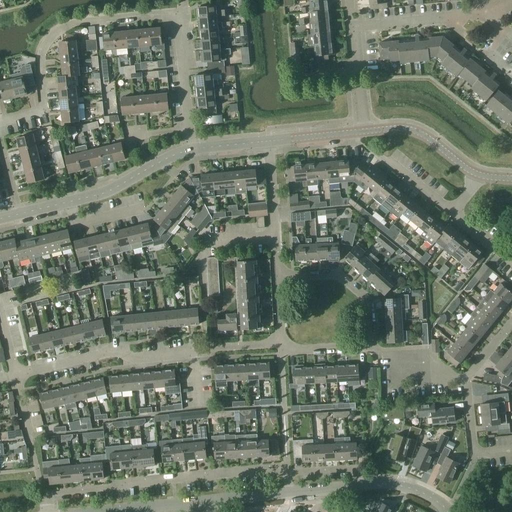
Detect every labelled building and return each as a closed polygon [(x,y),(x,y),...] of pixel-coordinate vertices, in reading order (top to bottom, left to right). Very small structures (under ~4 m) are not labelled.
[(309,0),(310,8),(301,8),(302,13),(308,13),(328,11),(328,9),(330,9),(328,0),(309,0)] [(200,18),(218,17),(218,16),(230,15),(229,11),(217,12),(216,5),(199,6),(199,10),(197,10),(198,18),(200,18)] [(328,11),(308,13),(308,19),(299,20),(299,25),(312,23),(331,22),(330,14),(328,14),(328,11)] [(297,13),(285,13),(286,29),(297,29),(297,13)] [(199,29),(227,26),(227,22),(218,23),(218,17),(200,18),(200,21),(198,21),(199,29)] [(303,30),(304,35),(307,35),(332,32),(331,25),(329,25),(329,22),(331,22),(312,23),(312,30),(303,30)] [(230,25),(230,39),(245,38),(244,24),(230,25)] [(200,40),(220,38),(219,32),(228,31),(227,26),(199,29),(200,36),(202,36),(202,40),(200,40)] [(160,28),(148,29),(150,45),(157,45),(157,50),(164,50),(163,42),(162,43),(160,28)] [(139,47),(150,45),(148,29),(137,30),(139,47)] [(127,48),(139,47),(137,30),(126,31),(127,48)] [(114,33),(116,49),(127,48),(126,31),(114,33)] [(332,32),(307,35),(308,46),(314,45),(333,43),(331,43),(331,40),(333,40),(332,32)] [(117,55),(116,49),(114,33),(103,34),(104,50),(111,49),(112,56),(117,55)] [(419,42),(399,44),(400,52),(399,52),(400,60),(400,63),(430,60),(429,57),(437,56),(443,62),(441,64),(456,76),(458,74),(472,86),(471,88),(486,100),(498,86),(483,73),(485,71),(470,59),(468,61),(448,45),(450,43),(442,36),(433,37),(433,40),(419,42)] [(201,51),(229,49),(229,48),(221,49),(221,43),(229,42),(228,37),(220,38),(200,40),(201,48),(203,48),(203,51),(201,51)] [(60,54),(77,52),(76,41),(59,42),(60,54)] [(391,61),(400,60),(399,52),(400,52),(399,44),(398,41),(379,43),(381,60),(390,59),(391,61)] [(315,56),(316,56),(317,62),(329,61),(328,55),(334,54),(333,43),(314,45),(315,56)] [(291,47),(292,65),(301,64),(300,46),(291,47)] [(208,68),(225,66),(224,60),(225,60),(225,55),(230,54),(229,49),(201,51),(202,59),(204,59),(205,63),(207,63),(208,68)] [(61,65),(78,63),(77,52),(60,54),(61,65)] [(68,76),(74,76),(79,75),(78,63),(61,65),(63,76),(68,75),(68,76)] [(9,76),(10,80),(15,98),(27,95),(24,85),(34,82),(30,64),(23,66),(20,70),(21,73),(9,76)] [(196,79),(194,79),(194,87),(214,85),(222,84),(222,79),(214,80),(213,74),(225,73),(225,66),(208,68),(208,74),(195,75),(196,79)] [(227,75),(234,74),(234,66),(226,67),(227,75)] [(75,87),(74,76),(68,76),(68,75),(63,76),(57,77),(59,89),(75,87)] [(0,93),(1,93),(3,101),(5,100),(6,102),(10,101),(11,99),(15,98),(10,80),(0,82),(0,93)] [(214,85),(194,87),(195,95),(197,94),(198,98),(227,95),(227,90),(227,88),(223,88),(223,89),(222,84),(214,85)] [(60,100),(77,98),(75,87),(59,89),(60,100)] [(511,101),(498,90),(486,105),(509,124),(511,121),(511,101)] [(155,95),(157,112),(169,110),(167,93),(155,95)] [(145,113),(157,112),(155,95),(144,96),(145,113)] [(203,108),(203,115),(217,114),(216,100),(229,99),(229,95),(227,95),(198,98),(196,98),(196,105),(198,105),(199,109),(203,108)] [(134,114),(145,113),(144,96),(132,97),(134,114)] [(122,115),(134,114),(132,97),(121,98),(122,115)] [(61,111),(78,109),(77,98),(60,100),(61,111)] [(78,109),(61,111),(62,123),(79,121),(78,109)] [(202,125),(224,123),(224,122),(221,123),(221,115),(206,117),(207,124),(202,125)] [(58,140),(57,135),(55,128),(49,130),(50,136),(52,142),(58,140)] [(19,150),(36,146),(33,134),(17,138),(19,150)] [(109,146),(114,162),(125,160),(121,143),(109,146)] [(22,161),(38,157),(36,146),(19,150),(22,161)] [(102,165),(114,162),(109,146),(98,148),(102,165)] [(91,168),(102,165),(98,148),(87,151),(91,168)] [(63,162),(62,157),(61,151),(54,153),(57,164),(63,162)] [(80,170),(91,168),(87,151),(76,154),(80,170)] [(69,173),(80,170),(76,154),(65,157),(69,173)] [(25,172),(41,168),(38,157),(22,161),(25,172)] [(348,161),(338,162),(340,183),(354,182),(360,161),(349,162),(348,161)] [(360,161),(354,182),(364,190),(368,185),(378,173),(370,166),(368,168),(360,161)] [(327,163),(328,178),(329,184),(340,183),(338,162),(327,163)] [(316,164),(318,179),(328,178),(327,163),(316,164)] [(305,165),(308,186),(318,185),(318,179),(316,164),(305,165)] [(303,186),(308,186),(305,165),(294,166),(295,167),(288,167),(289,182),(296,181),(296,182),(303,181),(303,186)] [(41,168),(25,172),(28,183),(44,179),(41,168)] [(255,170),(244,171),(246,186),(257,185),(266,184),(264,169),(255,170)] [(233,172),(235,194),(247,193),(246,186),(244,171),(233,172)] [(369,195),(372,197),(386,180),(383,177),(385,175),(380,171),(378,173),(368,185),(373,190),(369,195)] [(223,173),(225,195),(235,194),(233,172),(223,173)] [(212,174),(214,196),(225,195),(223,173),(212,174)] [(189,177),(199,196),(200,197),(214,196),(212,174),(201,175),(201,176),(189,177)] [(181,185),(173,194),(186,204),(193,195),(194,195),(195,197),(199,196),(189,177),(182,186),(181,185)] [(372,198),(380,204),(394,187),(386,180),(372,197),(372,198)] [(389,211),(403,194),(394,187),(380,204),(389,211)] [(167,202),(184,216),(191,208),(186,204),(173,194),(167,202)] [(397,218),(401,213),(411,200),(403,194),(389,211),(397,218)] [(330,202),(330,206),(339,206),(339,202),(339,197),(333,198),(334,201),(330,202)] [(401,213),(410,220),(420,207),(417,205),(419,203),(414,198),(412,201),(411,200),(401,213)] [(308,201),(290,203),(291,210),(309,209),(308,201)] [(355,201),(351,206),(359,212),(362,208),(355,201)] [(160,211),(177,224),(184,216),(167,202),(160,211)] [(213,204),(204,205),(205,213),(215,211),(213,204)] [(267,213),(266,204),(248,206),(249,215),(267,213)] [(418,227),(428,214),(420,207),(410,220),(418,227)] [(154,227),(164,244),(164,243),(172,234),(171,233),(177,224),(160,211),(158,209),(154,214),(156,215),(153,219),(157,223),(154,227)] [(325,210),(325,215),(326,218),(336,217),(336,209),(325,210)] [(303,212),(304,221),(311,220),(310,211),(303,212)] [(291,222),(304,221),(303,212),(290,213),(291,222)] [(200,219),(205,222),(209,217),(205,214),(200,219)] [(420,236),(423,238),(436,221),(428,214),(418,227),(423,231),(420,236)] [(376,226),(380,222),(371,215),(368,219),(376,226)] [(201,227),(205,222),(200,219),(196,224),(201,227)] [(436,221),(423,238),(431,245),(448,224),(447,225),(441,221),(439,223),(436,221)] [(385,233),(388,229),(380,222),(376,226),(385,233)] [(148,223),(137,226),(142,247),(153,244),(153,246),(164,244),(154,227),(149,228),(148,223)] [(439,237),(446,243),(456,231),(448,224),(431,245),(432,245),(439,237)] [(126,229),(131,250),(142,247),(137,226),(126,229)] [(188,233),(193,237),(197,232),(193,228),(188,233)] [(121,252),(131,250),(126,229),(116,231),(121,252)] [(393,240),(397,236),(388,229),(385,233),(393,240)] [(56,232),(61,251),(72,248),(67,230),(56,232)] [(105,234),(109,250),(110,255),(121,252),(116,231),(105,234)] [(442,248),(451,255),(465,238),(456,231),(446,243),(442,248)] [(50,254),(61,251),(56,232),(46,235),(50,254)] [(188,233),(188,234),(188,233),(182,240),(188,246),(194,239),(192,237),(193,237),(188,233)] [(384,247),(389,241),(380,233),(377,237),(375,240),(384,247)] [(99,252),(109,250),(105,234),(95,237),(99,252)] [(40,256),(50,254),(46,235),(35,238),(40,256)] [(402,247),(405,243),(397,236),(393,240),(402,247)] [(95,237),(84,239),(88,255),(89,259),(90,260),(100,257),(99,252),(95,237)] [(306,260),(305,246),(301,246),(297,237),(292,237),(292,246),(295,246),(296,261),(306,260)] [(30,259),(40,256),(35,238),(25,240),(30,259)] [(369,247),(374,241),(371,238),(365,244),(369,247)] [(465,238),(451,255),(459,262),(473,245),(465,238)] [(14,243),(15,243),(14,239),(3,242),(8,260),(18,258),(14,243)] [(74,242),(78,257),(79,261),(89,259),(88,255),(84,239),(74,242)] [(316,245),(311,245),(311,239),(305,239),(305,246),(306,260),(317,259),(316,245)] [(316,240),(316,245),(317,259),(328,259),(327,244),(327,239),(316,240)] [(333,239),(327,239),(327,244),(328,259),(332,259),(333,261),(338,261),(338,258),(339,258),(338,243),(333,244),(333,239)] [(19,262),(30,259),(25,240),(15,243),(14,243),(18,258),(19,262)] [(389,241),(384,247),(392,253),(397,247),(389,241)] [(352,266),(366,250),(357,242),(353,247),(343,259),(352,266)] [(410,254),(414,249),(405,243),(402,247),(410,254)] [(480,255),(482,252),(473,245),(459,262),(468,269),(476,260),(480,263),(484,258),(480,255)] [(419,261),(422,256),(414,249),(410,254),(419,261)] [(360,273),(370,262),(366,258),(370,253),(367,250),(366,250),(352,266),(360,273)] [(422,256),(419,261),(424,265),(427,260),(422,256)] [(207,258),(209,296),(220,295),(217,257),(207,258)] [(367,280),(378,269),(374,266),(379,260),(375,257),(370,262),(360,273),(367,280)] [(155,271),(153,261),(146,263),(148,268),(148,272),(155,271)] [(260,329),(256,261),(237,262),(241,330),(260,329)] [(484,263),(474,276),(483,284),(493,271),(484,263)] [(439,270),(435,274),(441,278),(449,268),(444,264),(439,270)] [(435,274),(439,270),(434,266),(430,270),(435,274)] [(148,272),(148,268),(136,270),(138,278),(149,277),(148,272)] [(376,288),(386,276),(378,269),(367,280),(376,288)] [(386,276),(376,288),(384,295),(391,287),(394,289),(396,287),(397,286),(398,285),(398,284),(399,283),(399,282),(399,280),(399,279),(390,271),(386,276)] [(12,278),(15,287),(25,284),(23,276),(12,278)] [(457,292),(464,284),(460,280),(453,288),(457,292)] [(498,282),(491,291),(495,294),(507,304),(511,298),(511,293),(511,291),(511,286),(507,283),(504,287),(498,282)] [(490,290),(483,298),(501,313),(507,304),(495,294),(491,291),(490,290)] [(385,299),(385,310),(401,309),(408,309),(409,309),(408,294),(400,295),(400,298),(385,299)] [(494,321),(501,313),(483,298),(477,306),(494,321)] [(487,329),(494,321),(477,306),(470,315),(487,329)] [(187,310),(188,326),(199,325),(198,309),(187,310)] [(401,309),(385,310),(386,321),(401,320),(406,320),(405,313),(408,313),(408,309),(401,309)] [(177,327),(188,326),(187,310),(176,311),(177,327)] [(167,328),(177,327),(176,311),(165,312),(167,328)] [(156,329),(167,328),(165,312),(154,313),(156,329)] [(145,330),(156,329),(154,313),(144,314),(145,330)] [(134,331),(145,330),(144,314),(133,315),(134,331)] [(218,331),(237,330),(236,314),(226,315),(226,320),(217,321),(218,331)] [(124,332),(134,331),(133,315),(122,316),(124,332)] [(480,337),(487,329),(470,315),(470,316),(464,324),(468,327),(480,337)] [(113,333),(124,332),(122,316),(111,317),(113,333)] [(91,323),(95,338),(106,336),(102,320),(91,323)] [(386,332),(402,331),(401,320),(386,321),(386,332)] [(84,341),(95,338),(91,323),(81,326),(84,341)] [(74,343),(84,341),(81,326),(70,328),(74,343)] [(473,346),(480,337),(468,327),(461,336),(473,346)] [(63,346),(74,343),(70,328),(60,331),(63,346)] [(53,348),(63,346),(60,331),(49,333),(53,348)] [(406,331),(402,331),(386,332),(387,343),(406,342),(406,331)] [(42,351),(53,348),(49,333),(39,336),(42,351)] [(32,353),(42,351),(39,336),(28,338),(32,353)] [(467,354),(473,346),(461,336),(454,344),(467,354)] [(459,363),(467,354),(454,344),(447,353),(444,357),(456,367),(459,363)] [(501,359),(511,367),(511,352),(509,350),(501,359)] [(495,376),(494,382),(501,384),(508,386),(511,381),(511,367),(501,359),(495,367),(499,371),(495,376)] [(248,380),(259,379),(258,363),(247,364),(248,380)] [(258,363),(259,379),(270,378),(269,363),(258,363)] [(237,380),(248,380),(247,364),(236,365),(237,380)] [(315,383),(326,383),(325,367),(325,364),(318,365),(318,367),(314,368),(315,383)] [(215,370),(211,370),(211,380),(215,380),(216,388),(227,387),(227,381),(226,365),(215,366),(215,370)] [(227,381),(237,380),(236,365),(226,365),(227,381)] [(358,365),(346,366),(347,382),(347,387),(359,386),(359,381),(365,380),(365,372),(358,372),(358,365)] [(293,384),(289,384),(289,389),(298,388),(298,384),(304,384),(303,368),(303,366),(297,366),(297,369),(292,369),(293,384)] [(347,382),(346,366),(336,367),(336,382),(347,382)] [(326,383),(336,382),(336,367),(325,367),(326,383)] [(304,384),(315,383),(314,368),(303,368),(304,384)] [(371,373),(369,374),(369,378),(377,378),(376,368),(370,368),(371,373)] [(174,370),(163,372),(164,384),(165,387),(166,395),(167,395),(166,394),(179,393),(179,394),(181,394),(179,377),(175,377),(174,370)] [(154,388),(165,387),(163,372),(152,373),(154,388)] [(143,389),(154,388),(152,373),(142,374),(143,389)] [(132,391),(143,389),(142,374),(131,375),(132,391)] [(122,392),(132,391),(131,375),(120,376),(122,392)] [(111,393),(122,392),(120,376),(109,377),(111,393)] [(92,382),(96,397),(107,394),(103,379),(92,382)] [(85,399),(96,397),(92,382),(82,384),(85,399)] [(75,401),(85,399),(82,384),(71,387),(75,402),(75,401)] [(75,402),(71,387),(61,389),(64,404),(65,404),(66,410),(76,407),(75,401),(75,402)] [(53,407),(64,404),(61,389),(50,392),(53,407)] [(43,409),(53,407),(50,392),(39,394),(43,409)] [(505,413),(504,402),(509,401),(508,393),(482,396),(483,404),(480,404),(481,415),(505,413)] [(403,407),(404,411),(411,410),(418,410),(419,417),(432,415),(433,424),(454,422),(453,408),(435,410),(434,404),(403,407)] [(404,411),(403,407),(382,409),(383,419),(387,419),(389,416),(389,412),(404,411)] [(251,410),(245,410),(245,420),(252,419),(252,418),(256,418),(255,409),(251,410)] [(505,413),(481,415),(482,426),(497,424),(498,434),(510,433),(509,423),(506,423),(505,413)] [(396,435),(389,457),(394,459),(393,461),(402,464),(403,462),(402,461),(405,454),(411,456),(416,443),(422,429),(416,427),(411,426),(407,438),(396,435)] [(194,436),(194,437),(194,439),(195,443),(196,459),(207,458),(206,443),(207,443),(206,428),(197,428),(198,435),(194,436)] [(236,442),(235,436),(235,435),(228,435),(228,434),(225,435),(225,442),(226,459),(237,458),(236,442)] [(250,435),(246,435),(246,441),(247,457),(258,457),(257,440),(257,434),(250,435)] [(215,459),(226,459),(225,442),(225,435),(211,436),(211,444),(214,443),(215,459)] [(235,436),(236,442),(237,458),(247,457),(246,441),(246,435),(235,436)] [(442,453),(444,447),(448,438),(442,435),(435,450),(442,453)] [(183,438),(184,444),(185,460),(196,459),(195,443),(194,439),(194,437),(183,438)] [(334,438),(335,444),(336,460),(346,459),(345,437),(334,438)] [(350,437),(345,437),(346,459),(357,459),(356,443),(350,443),(350,437)] [(183,438),(172,440),(174,461),(185,460),(184,444),(183,438)] [(257,440),(258,457),(270,456),(269,456),(279,455),(278,439),(269,440),(257,440)] [(303,462),(314,461),(313,439),(293,440),(294,458),(302,457),(303,462)] [(325,461),(324,444),(313,445),(313,439),(314,461),(325,461)] [(163,462),(174,461),(172,440),(159,441),(159,446),(161,446),(163,462)] [(451,449),(453,444),(448,441),(445,446),(451,449)] [(131,444),(120,445),(123,468),(134,467),(131,444)] [(131,444),(134,467),(144,466),(142,445),(137,445),(137,444),(131,444)] [(142,445),(144,466),(155,465),(153,449),(147,450),(147,444),(142,445)] [(325,461),(336,460),(335,444),(324,444),(325,461)] [(111,470),(123,468),(120,445),(105,447),(105,454),(90,455),(93,480),(104,478),(102,463),(110,462),(111,470)] [(426,472),(435,452),(422,446),(413,465),(426,472)] [(449,483),(459,464),(446,458),(450,450),(444,447),(442,453),(437,463),(442,466),(437,476),(449,483)] [(80,458),(81,465),(83,481),(93,480),(90,455),(90,457),(80,458)] [(69,458),(58,460),(61,483),(72,482),(70,466),(69,458)] [(50,484),(61,483),(58,460),(42,462),(44,480),(49,479),(50,484)] [(70,466),(72,482),(83,481),(81,465),(70,466)] [(390,511),(392,509),(379,502),(378,505),(376,504),(371,511),(390,511)]
